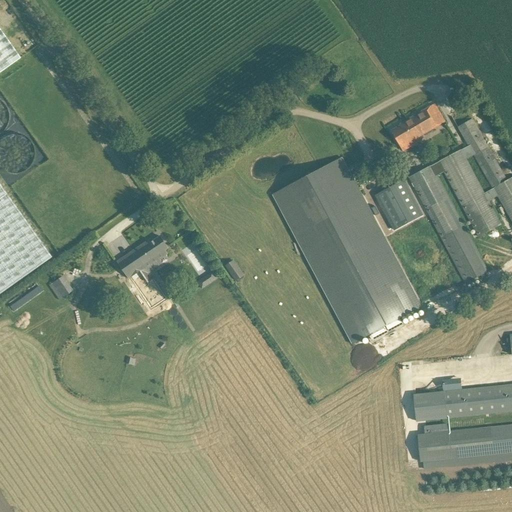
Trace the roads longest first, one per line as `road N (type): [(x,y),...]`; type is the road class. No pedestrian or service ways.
road 1 (track): [(159,197),(293,108),(351,123),(421,87),(441,98)]
road 2 (unclassified): [(19,0),(159,197)]
